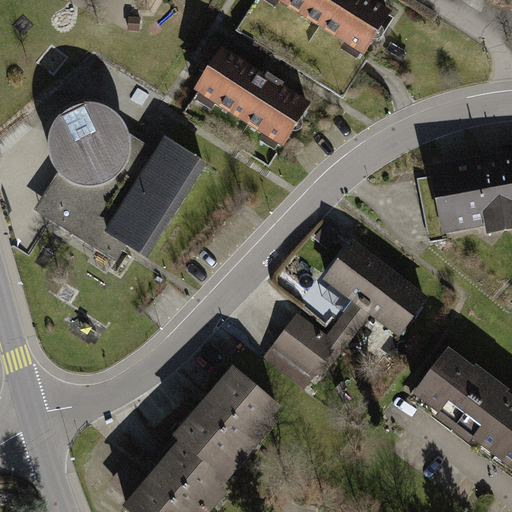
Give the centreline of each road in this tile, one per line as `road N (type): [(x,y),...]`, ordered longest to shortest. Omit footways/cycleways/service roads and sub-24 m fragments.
road 1 (residential): [(33,423),(111,397),(148,373),(349,170),(435,122),(511,104)]
road 2 (tertiary): [(0,303),(33,423)]
